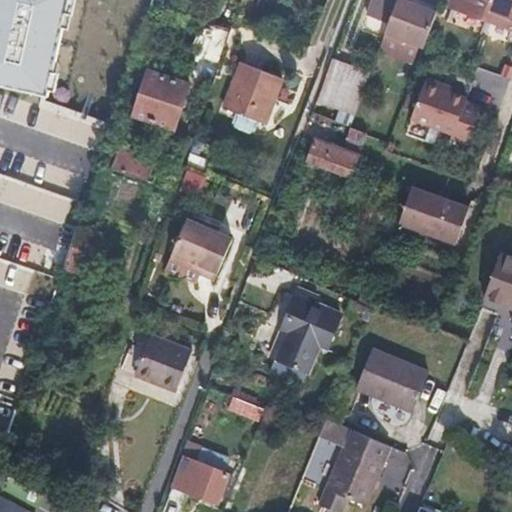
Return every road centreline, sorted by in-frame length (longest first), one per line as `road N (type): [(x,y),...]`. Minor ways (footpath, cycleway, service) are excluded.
road 1 (unknown): [(400,511),(490,315)]
road 2 (residential): [(149,511),(209,356)]
